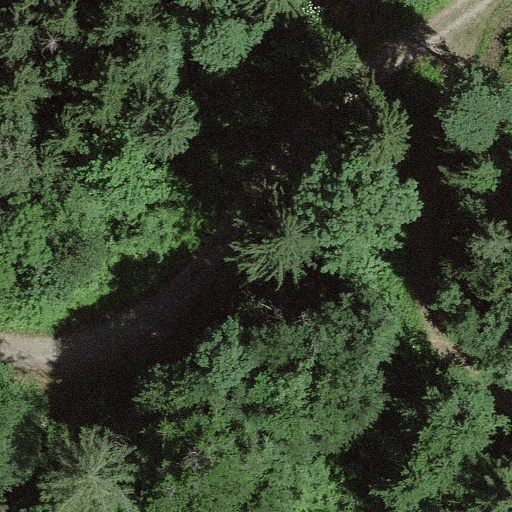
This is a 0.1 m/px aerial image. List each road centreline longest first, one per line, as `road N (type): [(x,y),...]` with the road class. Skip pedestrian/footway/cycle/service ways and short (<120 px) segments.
road 1 (track): [(0,333),(43,350),(119,335),(192,302),(334,105),(462,21)]
road 2 (track): [(462,21),(430,249),(451,342),(511,388)]
